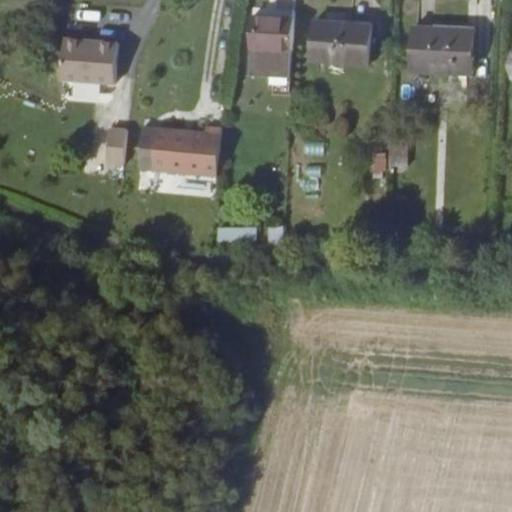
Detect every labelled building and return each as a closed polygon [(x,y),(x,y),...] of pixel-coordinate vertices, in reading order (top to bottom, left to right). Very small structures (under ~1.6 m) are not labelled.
[(293,50),(295,19),(252,15),(250,48),(293,50)] [(368,63),(370,24),(315,21),(313,60),(368,63)] [(471,74),(475,31),(413,26),(409,69),(471,74)] [(118,82),(117,37),(62,39),(63,84),(118,82)] [(110,126),(108,167),(126,168),(128,127),(110,126)] [(218,184),(225,135),(208,133),(207,140),(145,131),(139,173),(218,184)] [(325,156),(326,141),(296,139),(295,154),(325,156)] [(409,166),(409,143),(390,144),(391,167),(409,166)] [(373,156),(373,174),(387,174),(387,156),(373,156)]
